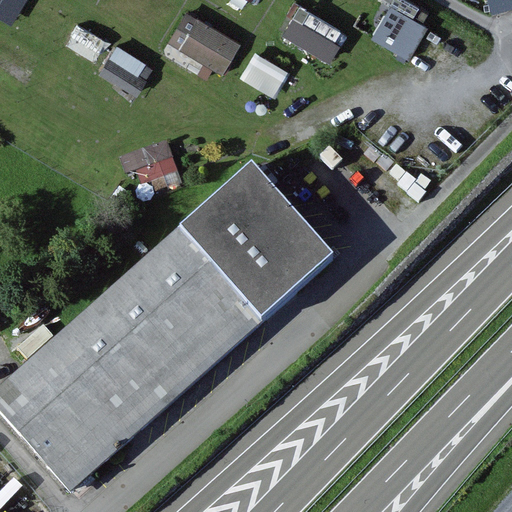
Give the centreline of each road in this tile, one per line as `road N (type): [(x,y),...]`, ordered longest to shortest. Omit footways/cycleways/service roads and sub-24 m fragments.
road 1 (residential): [(106,511),(425,210)]
road 2 (motorway): [(511,222),(192,511)]
road 3 (motorway): [(511,266),(275,511)]
road 4 (motorway): [(356,511),(511,351)]
road 5 (motorway): [(423,511),(511,407)]
